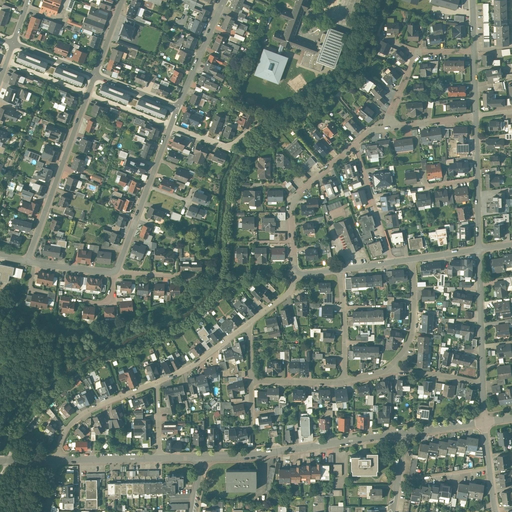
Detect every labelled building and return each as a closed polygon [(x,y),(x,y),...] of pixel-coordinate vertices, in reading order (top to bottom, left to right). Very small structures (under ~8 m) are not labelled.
[(75,1),(72,0),(69,0),(67,7),(72,9),(75,1)] [(112,2),(104,0),(100,0),(99,5),(99,6),(100,6),(109,9),(112,2)] [(246,4),(243,3),(244,1),(243,0),(241,5),(249,9),(250,6),(246,4)] [(296,0),(291,13),(283,10),(280,17),(289,20),(283,35),(275,32),(272,39),(281,42),(280,44),(277,54),(264,49),(255,74),(278,82),(287,57),(280,55),(283,45),(290,48),(290,45),(305,51),(315,54),(315,55),(318,46),(316,45),(312,44),(311,48),(295,42),(296,38),(294,37),(304,10),(306,11),(309,2),(307,1),(307,0),(296,0)] [(458,0),(430,0),(430,1),(456,9),(458,0)] [(58,7),(43,2),(44,2),(42,8),(41,8),(41,9),(40,9),(56,14),(58,7)] [(241,5),(232,2),(230,8),(238,12),(239,8),(241,5)] [(11,7),(3,4),(1,9),(0,11),(0,23),(5,26),(5,24),(6,24),(9,17),(8,16),(11,7)] [(139,7),(130,4),(127,12),(132,14),(136,15),(139,7)] [(195,6),(191,4),(190,8),(200,12),(202,8),(195,6)] [(209,11),(202,8),(200,12),(199,15),(206,18),(209,11)] [(98,12),(93,11),(90,19),(104,24),(107,16),(98,12)] [(189,16),(182,13),(180,19),(186,21),(189,16)] [(199,15),(197,14),(195,18),(204,22),(206,18),(199,15)] [(235,18),(227,15),(224,21),(232,25),(233,22),(235,18)] [(40,19),(32,17),(31,20),(31,21),(31,22),(30,22),(28,27),(29,27),(36,30),(40,19)] [(90,19),(87,18),(85,25),(84,26),(92,28),(101,32),(104,24),(90,19)] [(61,25),(52,21),(50,26),(48,31),(57,34),(61,25)] [(194,24),(190,22),(188,28),(187,29),(187,31),(186,31),(190,33),(191,30),(199,34),(203,25),(195,21),(194,24)] [(232,25),(224,21),(221,28),(229,31),(231,27),(232,25)] [(124,22),(120,33),(129,36),(133,25),(124,22)] [(387,23),(386,23),(386,33),(390,33),(390,32),(398,32),(398,23),(393,23),(387,23)] [(440,24),(433,26),(434,31),(434,35),(438,34),(442,33),(440,24)] [(81,28),(75,25),(72,32),(78,34),(81,28)] [(464,26),(455,26),(455,28),(452,28),(452,36),(456,36),(454,36),(454,37),(461,36),(464,36),(464,26)] [(29,27),(25,37),(32,39),(36,30),(29,27)] [(326,34),(323,33),(320,41),(318,41),(316,45),(318,46),(315,55),(315,54),(310,68),(320,71),(323,63),(333,67),(346,34),(329,28),(326,34)] [(408,31),(407,31),(407,40),(418,40),(418,31),(415,31),(408,31)] [(226,38),(218,35),(218,34),(215,41),(223,44),(224,42),(226,38)] [(434,35),(429,35),(431,44),(440,42),(438,34),(434,35)] [(101,38),(93,35),(90,46),(97,48),(101,38)] [(197,39),(189,35),(187,39),(187,41),(185,45),(193,49),(197,39)] [(179,38),(177,41),(175,44),(181,46),(182,44),(183,40),(179,38)] [(312,44),(296,38),(295,42),(311,48),(312,44)] [(69,45),(58,41),(54,51),(66,56),(69,48),(70,45),(69,45)] [(223,44),(215,41),(212,49),(220,52),(221,49),(223,50),(223,48),(226,49),(227,49),(228,46),(223,44)] [(239,46),(228,41),(227,43),(229,44),(228,46),(237,50),(239,46)] [(390,45),(381,41),(378,50),(387,54),(390,45)] [(237,50),(228,46),(227,49),(226,49),(226,51),(232,54),(235,55),(237,50)] [(127,53),(114,48),(110,58),(118,61),(119,58),(125,60),(127,53)] [(138,51),(131,48),(128,55),(135,57),(138,51)] [(398,48),(392,54),(396,57),(401,52),(398,48)] [(78,50),(76,50),(75,52),(73,59),(83,63),(86,53),(78,50)] [(190,54),(181,50),(179,54),(180,55),(178,60),(186,64),(190,54)] [(232,54),(226,51),(225,53),(223,52),(222,56),(227,58),(230,59),(232,54)] [(315,54),(305,51),(300,64),(310,68),(315,54)] [(33,57),(21,52),(18,61),(30,66),(33,57)] [(401,52),(396,57),(402,63),(407,58),(401,52)] [(217,57),(210,54),(207,61),(214,64),(216,61),(217,58),(217,57)] [(491,55),(483,55),(483,65),(492,65),(491,61),(493,61),(493,57),(491,57),(491,55)] [(45,62),(33,57),(30,66),(42,71),(45,64),(45,62)] [(120,69),(116,67),(117,64),(118,61),(110,58),(107,69),(114,71),(118,73),(120,69)] [(175,66),(163,60),(161,64),(173,69),(175,66)] [(207,61),(204,69),(211,72),(213,67),(215,64),(214,64),(207,61)] [(438,61),(429,62),(429,64),(430,69),(437,68),(438,61)] [(454,61),(444,61),(444,69),(454,70),(454,61)] [(463,61),(454,61),(454,70),(463,70),(463,61)] [(50,66),(45,64),(42,71),(48,73),(50,66)] [(429,64),(420,65),(421,75),(430,74),(430,69),(429,64)] [(58,69),(52,66),(49,74),(55,76),(58,69)] [(70,72),(58,67),(58,69),(55,76),(67,80),(70,72)] [(399,75),(392,69),(390,71),(386,74),(386,75),(392,81),(399,75)] [(501,69),(487,71),(488,81),(493,81),(493,80),(502,79),(501,69)] [(182,73),(175,70),(171,80),(178,83),(182,73)] [(22,76),(13,72),(10,81),(14,83),(22,86),(24,81),(21,80),(22,76)] [(70,72),(67,80),(79,85),(83,76),(70,72)] [(144,74),(138,72),(134,81),(146,85),(149,76),(144,74)] [(224,77),(216,73),(215,74),(214,74),(213,77),(215,78),(221,82),(224,77)] [(209,78),(201,75),(198,83),(205,87),(209,78)] [(392,81),(386,75),(384,77),(389,82),(390,84),(390,83),(392,81)] [(213,77),(210,76),(209,78),(205,87),(215,91),(217,84),(213,83),(215,78),(213,77)] [(494,84),(493,84),(494,91),(503,91),(502,82),(494,84)] [(422,83),(413,84),(413,92),(423,91),(422,83)] [(115,89),(103,84),(100,93),(112,98),(115,89)] [(169,88),(160,84),(157,91),(167,95),(169,88)] [(385,92),(377,84),(371,90),(377,96),(374,99),(381,106),(386,102),(381,97),(385,92)] [(16,90),(8,87),(3,99),(8,100),(12,102),(14,97),(16,90)] [(452,87),(448,87),(448,88),(449,91),(448,92),(448,94),(449,95),(449,96),(465,95),(464,87),(452,87)] [(127,94),(115,89),(112,98),(124,103),(127,96),(127,94)] [(28,92),(23,90),(20,97),(26,99),(28,92)] [(496,100),(493,100),(493,94),(493,91),(488,91),(488,93),(484,93),(484,106),(484,109),(489,108),(489,106),(504,106),(504,100),(496,100)] [(78,98),(67,93),(65,97),(65,98),(68,99),(66,104),(75,107),(78,98)] [(201,97),(193,93),(190,102),(198,105),(201,97)] [(217,99),(204,94),(202,97),(216,103),(217,99)] [(367,98),(361,94),(357,99),(363,104),(367,98)] [(132,98),(127,96),(124,103),(130,105),(132,98)] [(14,97),(12,102),(8,100),(7,102),(16,105),(18,99),(14,97)] [(140,101),(134,99),(131,106),(137,108),(140,101)] [(153,104),(141,99),(140,101),(137,108),(149,113),(153,104)] [(458,102),(455,102),(455,103),(452,103),(451,104),(447,105),(447,111),(451,111),(451,112),(456,112),(456,111),(465,111),(465,102),(460,102),(459,102),(458,102)] [(416,103),(406,104),(406,112),(411,111),(411,114),(416,113),(416,114),(420,114),(419,111),(422,111),(421,103),(417,104),(417,103),(416,103)] [(108,109),(95,104),(91,114),(100,117),(102,112),(106,114),(108,109)] [(165,108),(153,104),(149,113),(161,117),(165,108)] [(375,113),(364,105),(358,112),(361,114),(364,117),(363,118),(368,122),(375,113)] [(8,110),(0,108),(0,117),(5,120),(7,113),(8,110)] [(15,112),(8,109),(8,110),(7,113),(9,114),(10,116),(10,118),(10,119),(15,121),(16,119),(17,119),(18,117),(17,116),(18,114),(18,113),(15,112)] [(194,115),(186,111),(182,120),(190,124),(190,123),(194,115)] [(203,115),(195,111),(194,115),(200,117),(198,120),(201,121),(203,115)] [(72,114),(65,112),(63,116),(59,114),(57,119),(61,120),(61,121),(69,123),(72,114)] [(250,114),(244,112),(242,117),(242,118),(251,121),(250,121),(252,122),(254,118),(253,118),(254,116),(250,114)] [(216,114),(211,127),(210,127),(209,130),(210,130),(218,133),(221,125),(219,124),(222,117),(216,114)] [(200,117),(194,115),(190,123),(196,126),(198,120),(200,117)] [(251,121),(242,118),(242,117),(240,117),(238,123),(248,126),(249,124),(250,121),(251,121)] [(96,122),(89,120),(85,130),(92,133),(96,122)] [(350,120),(342,126),(346,132),(348,130),(349,129),(348,127),(352,123),(350,120)] [(501,122),(501,121),(489,122),(490,130),(502,130),(502,126),(501,122)] [(360,129),(354,122),(352,123),(348,127),(349,129),(348,130),(352,134),(353,133),(354,134),(360,129)] [(336,129),(330,123),(328,125),(327,124),(324,127),(326,129),(326,131),(325,132),(327,135),(328,135),(330,137),(334,133),(333,132),(336,129)] [(159,129),(146,124),(144,128),(144,129),(149,131),(148,135),(147,136),(156,139),(159,129)] [(53,127),(53,128),(47,125),(45,130),(50,132),(49,137),(55,139),(54,140),(62,142),(65,133),(58,131),(59,129),(53,127)] [(235,128),(227,125),(223,135),(232,138),(235,128)] [(144,128),(142,127),(139,133),(144,135),(144,134),(148,135),(149,131),(144,129),(144,128)] [(467,127),(453,128),(453,135),(457,135),(458,137),(459,137),(459,146),(466,146),(466,137),(466,133),(467,133),(467,127)] [(436,129),(430,130),(432,140),(432,139),(435,138),(436,140),(441,139),(441,138),(440,130),(437,130),(436,130),(436,129)] [(430,130),(421,131),(421,134),(422,141),(423,141),(426,141),(428,142),(432,142),(432,140),(430,130)] [(186,140),(175,135),(173,140),(174,140),(173,143),(172,143),(172,145),(183,149),(186,140)] [(329,138),(326,135),(323,138),(329,144),(332,141),(329,138)] [(89,141),(82,138),(78,149),(85,152),(87,148),(89,141)] [(154,145),(146,142),(144,142),(138,139),(137,142),(145,145),(143,151),(150,154),(154,145)] [(411,139),(394,141),(395,151),(413,149),(411,139)] [(499,139),(486,140),(486,149),(496,148),(496,145),(499,145),(499,146),(501,147),(503,147),(504,145),(504,139),(499,139)] [(297,141),(288,149),(294,156),(303,149),(297,141)] [(384,141),(375,142),(376,144),(365,145),(366,155),(371,154),(382,153),(382,147),(384,146),(384,147),(385,147),(384,141)] [(329,151),(322,143),(319,146),(317,142),(313,146),(315,149),(316,148),(323,156),(329,151)] [(208,148),(197,144),(194,153),(195,153),(195,155),(194,158),(193,160),(202,163),(204,156),(205,157),(208,148)] [(52,148),(45,145),(41,156),(47,158),(47,159),(55,162),(58,152),(51,150),(52,148)] [(128,153),(120,150),(118,156),(126,159),(128,153)] [(180,154),(170,150),(167,158),(177,162),(180,154)] [(41,155),(29,151),(27,157),(37,161),(39,161),(41,155)] [(226,155),(215,151),(214,154),(212,159),(213,159),(223,163),(226,155)] [(195,155),(189,153),(188,154),(187,158),(186,162),(192,164),(193,160),(194,158),(195,155)] [(291,164),(282,154),(277,154),(277,166),(283,166),(284,166),(285,167),(291,167),(291,164)] [(500,164),(500,156),(490,156),(491,165),(500,164)] [(84,160),(75,157),(71,168),(78,170),(80,166),(82,166),(84,162),(84,160)] [(311,157),(306,162),(310,167),(315,163),(311,157)] [(270,168),(270,158),(260,158),(260,162),(258,162),(256,164),(256,166),(258,167),(258,168),(270,168)] [(135,170),(138,162),(134,161),(134,162),(128,159),(124,170),(134,173),(135,170)] [(147,164),(138,161),(138,162),(135,170),(144,173),(147,164)] [(306,162),(299,168),(303,173),(310,167),(306,162)] [(354,162),(345,165),(346,169),(345,169),(346,174),(348,173),(349,177),(358,174),(354,162)] [(468,162),(456,163),(456,172),(468,172),(468,171),(466,171),(466,167),(468,167),(468,162)] [(439,164),(433,165),(435,177),(441,176),(439,164)] [(426,166),(427,170),(428,178),(435,177),(433,165),(426,166)] [(52,170),(45,168),(43,173),(41,178),(48,180),(52,170)] [(189,173),(177,168),(174,177),(186,181),(189,173)] [(270,168),(258,168),(258,173),(260,173),(260,178),(270,178),(270,168)] [(390,171),(373,173),(375,186),(392,184),(390,171)] [(414,172),(410,173),(410,174),(405,175),(406,179),(405,179),(404,180),(405,183),(406,183),(407,183),(407,184),(412,183),(413,182),(416,182),(416,180),(414,172)] [(101,180),(103,180),(104,177),(93,173),(91,179),(100,181),(101,180)] [(491,173),(486,174),(486,187),(494,187),(494,186),(500,186),(500,177),(494,177),(494,173),(491,173)] [(78,180),(68,176),(64,187),(74,191),(78,180)] [(125,177),(121,176),(118,183),(125,186),(124,187),(127,188),(130,179),(125,177)] [(175,184),(163,179),(160,187),(172,192),(174,185),(175,184)] [(140,183),(133,180),(128,193),(132,194),(133,192),(136,193),(138,188),(139,189),(140,186),(139,186),(140,183)] [(186,184),(176,181),(175,184),(174,185),(184,189),(186,184)] [(335,181),(325,185),(328,195),(333,193),(334,195),(339,193),(337,186),(335,181)] [(46,186),(39,184),(37,189),(36,192),(36,193),(43,195),(46,186)] [(37,189),(24,185),(22,192),(32,196),(34,192),(36,193),(36,192),(37,189)] [(467,187),(454,189),(456,201),(459,201),(459,202),(465,201),(465,200),(468,200),(467,193),(468,193),(467,187)] [(363,190),(353,193),(355,200),(356,200),(357,205),(366,202),(363,190)] [(441,190),(439,191),(438,191),(435,192),(436,202),(437,202),(437,206),(442,205),(442,201),(447,200),(447,195),(446,190),(441,191),(441,190)] [(207,195),(194,191),(191,199),(199,202),(204,204),(207,195)] [(260,191),(243,191),(243,201),(244,201),(244,200),(249,200),(249,205),(250,205),(250,204),(255,204),(255,205),(260,205),(260,191)] [(282,191),(268,191),(268,201),(272,201),(272,200),(282,200),(282,191)] [(428,193),(422,194),(424,205),(430,204),(429,198),(429,193),(428,193)] [(498,197),(493,197),(493,203),(491,204),(491,208),(491,211),(493,211),(504,211),(504,206),(502,206),(502,199),(505,199),(505,193),(502,193),(501,193),(498,193),(498,197)] [(393,195),(380,197),(382,210),(393,208),(392,204),(399,203),(398,196),(398,194),(393,195)] [(422,194),(415,195),(416,202),(417,202),(418,206),(424,205),(422,194)] [(69,198),(61,195),(58,204),(66,207),(69,198)] [(124,200),(119,198),(118,200),(113,198),(111,203),(112,204),(112,205),(113,205),(115,205),(116,205),(115,208),(122,210),(123,208),(130,211),(133,201),(125,198),(124,200)] [(339,201),(325,206),(328,211),(342,206),(339,201)] [(29,204),(23,202),(22,205),(20,205),(19,209),(24,211),(23,215),(25,215),(26,215),(27,212),(29,213),(29,211),(27,210),(29,204)] [(39,205),(32,202),(31,204),(29,204),(27,210),(29,211),(36,213),(39,205)] [(197,206),(190,203),(186,213),(194,215),(199,217),(203,208),(197,206)] [(307,205),(301,205),(302,214),(308,214),(308,213),(313,213),(313,214),(313,207),(313,203),(312,203),(312,204),(307,205)] [(468,206),(457,208),(459,219),(469,218),(468,213),(469,213),(468,206)] [(157,209),(150,207),(147,216),(155,219),(159,220),(159,218),(160,219),(163,212),(157,210),(157,209)] [(349,207),(343,209),(347,217),(352,215),(349,207)] [(182,215),(173,211),(170,218),(179,221),(182,215)] [(367,214),(360,216),(361,218),(359,219),(364,232),(370,230),(375,229),(373,225),(375,224),(372,215),(367,216),(367,214)] [(395,214),(386,215),(387,227),(398,225),(397,219),(396,214),(395,214)] [(119,215),(116,224),(115,227),(120,228),(121,226),(124,227),(127,218),(119,215)] [(254,218),(242,218),(242,227),(242,228),(254,228),(254,218)] [(274,218),(262,218),(262,226),(266,226),(266,230),(274,230),(274,226),(275,226),(275,220),(275,218),(274,218)] [(27,222),(14,219),(12,226),(19,228),(22,228),(22,229),(30,231),(32,223),(27,222)] [(60,221),(53,219),(50,227),(49,227),(49,228),(57,230),(60,221)] [(347,219),(339,222),(343,232),(342,232),(347,245),(349,244),(356,242),(356,241),(347,219)] [(339,222),(334,224),(337,234),(342,232),(343,232),(339,222)] [(313,223),(303,224),(303,233),(314,232),(314,228),(313,228),(313,223)] [(498,224),(495,224),(495,236),(504,236),(504,231),(505,231),(505,224),(498,224)] [(143,225),(139,235),(147,238),(151,228),(143,225)] [(164,229),(156,226),(154,232),(162,235),(164,229)] [(112,230),(104,227),(103,231),(110,233),(110,235),(112,235),(113,232),(111,231),(112,230)] [(469,227),(459,227),(459,232),(460,232),(460,239),(470,239),(469,227)] [(440,231),(428,232),(429,236),(430,241),(437,240),(438,246),(443,245),(442,244),(447,244),(445,232),(445,228),(444,228),(440,229),(440,231)] [(370,230),(364,232),(364,235),(360,236),(361,239),(372,236),(370,230)] [(65,238),(60,236),(62,232),(58,231),(57,235),(60,236),(59,240),(60,240),(63,241),(65,241),(65,238)] [(121,235),(113,232),(112,235),(110,241),(117,244),(121,235)] [(392,233),(391,234),(392,242),(393,242),(394,248),(403,247),(402,241),(402,236),(402,235),(401,232),(392,233)] [(19,237),(12,235),(12,236),(9,243),(19,246),(22,238),(19,237)] [(421,235),(414,236),(413,236),(413,237),(410,238),(412,250),(423,248),(421,235)] [(152,242),(145,240),(143,245),(146,246),(145,249),(151,251),(151,250),(152,242)] [(373,242),(367,244),(370,253),(371,253),(372,257),(382,254),(381,250),(382,249),(379,240),(373,242)] [(328,241),(319,243),(322,254),(330,252),(328,241)] [(356,242),(349,244),(352,251),(360,248),(357,241),(356,241),(356,242)] [(140,247),(134,244),(131,253),(142,257),(145,249),(146,246),(143,245),(141,245),(140,247)] [(60,248),(44,245),(43,254),(58,257),(59,253),(60,248)] [(276,249),(276,248),(272,248),(272,259),(272,257),(276,257),(276,259),(284,259),(284,248),(283,248),(283,249),(276,249)] [(156,249),(155,249),(155,250),(154,259),(159,259),(160,258),(164,258),(164,251),(165,251),(165,249),(160,249),(156,249)] [(247,249),(236,249),(236,257),(239,257),(239,262),(246,262),(246,257),(247,257),(247,249)] [(266,249),(255,249),(255,257),(257,257),(257,262),(265,262),(265,257),(266,257),(266,249)] [(317,249),(305,250),(305,259),(318,259),(317,249)] [(83,250),(80,250),(80,252),(79,256),(78,255),(77,262),(89,263),(91,251),(83,250)] [(111,253),(102,252),(98,251),(97,254),(96,262),(102,263),(103,262),(110,263),(110,264),(111,253)] [(173,252),(169,252),(169,251),(165,251),(164,251),(164,258),(164,261),(164,260),(167,260),(168,261),(173,262),(174,254),(174,252),(173,252)] [(142,257),(131,253),(129,257),(140,261),(142,257)] [(511,254),(503,255),(503,258),(505,267),(511,266),(511,254)] [(503,258),(491,260),(492,266),(495,266),(496,272),(505,271),(505,267),(503,258)] [(456,261),(451,260),(451,268),(456,269),(460,269),(460,261),(456,261)] [(186,261),(180,261),(180,269),(189,269),(189,262),(189,261),(186,261)] [(470,261),(460,261),(460,269),(465,269),(470,269),(470,261)] [(201,262),(189,262),(189,269),(189,270),(201,270),(201,262)] [(429,264),(420,265),(421,274),(430,274),(429,264)] [(0,280),(5,281),(6,277),(9,278),(10,275),(5,274),(6,269),(0,267),(0,280)] [(23,269),(14,267),(13,270),(11,270),(9,268),(7,268),(6,269),(5,274),(10,275),(12,275),(12,276),(21,278),(23,269)] [(403,270),(389,271),(389,277),(392,277),(392,280),(403,279),(403,276),(403,270)] [(46,273),(39,271),(38,275),(37,281),(37,282),(44,284),(46,273)] [(54,274),(46,273),(44,284),(51,285),(52,284),(53,277),(54,274)] [(70,275),(67,275),(66,275),(66,282),(65,286),(72,287),(73,276),(72,276),(70,275)] [(381,275),(372,275),(373,285),(382,285),(381,275)] [(75,276),(73,276),(72,287),(77,287),(79,288),(79,284),(80,277),(77,276),(75,276)] [(91,278),(88,278),(87,278),(87,285),(86,288),(86,289),(93,289),(94,279),(93,278),(91,278)] [(99,279),(96,279),(94,279),(93,289),(100,290),(101,284),(101,279),(99,279)] [(127,282),(121,281),(121,285),(121,291),(122,291),(124,291),(124,292),(130,293),(131,284),(128,283),(127,282)] [(504,281),(495,282),(496,291),(495,291),(495,292),(494,293),(494,294),(495,295),(495,296),(497,296),(498,296),(506,295),(504,281)] [(142,283),(138,283),(138,293),(142,293),(142,295),(147,295),(148,284),(145,284),(145,283),(142,283)] [(330,283),(318,283),(318,290),(319,290),(319,291),(327,291),(330,291),(330,288),(330,283)] [(160,284),(155,284),(155,290),(153,291),(155,293),(155,295),(163,295),(164,295),(164,286),(164,285),(161,285),(160,284)] [(173,285),(170,285),(170,292),(170,294),(177,294),(177,293),(179,293),(179,290),(181,288),(179,286),(179,285),(175,285),(174,284),(173,285)] [(257,287),(251,292),(252,293),(252,294),(253,295),(254,295),(255,296),(258,299),(262,296),(261,295),(263,293),(257,287)] [(273,297),(266,290),(263,293),(261,295),(262,296),(268,302),(273,297)] [(433,290),(422,290),(422,301),(434,300),(434,292),(434,290),(433,290)] [(461,293),(453,292),(451,300),(455,301),(460,302),(461,293)] [(468,294),(461,293),(460,302),(470,304),(472,295),(468,294)] [(40,296),(33,294),(31,302),(30,305),(38,306),(40,296)] [(306,296),(301,296),(301,295),(298,295),(298,296),(295,296),(295,301),(296,301),(296,305),(297,305),(297,308),(297,309),(297,312),(298,315),(306,315),(306,296)] [(48,297),(40,296),(38,306),(46,308),(48,297)] [(258,299),(255,296),(252,298),(258,305),(261,302),(258,299)] [(234,304),(237,308),(240,312),(243,315),(247,311),(251,315),(257,310),(251,303),(251,302),(248,298),(242,303),(239,300),(234,304)] [(70,302),(62,301),(62,302),(61,306),(63,306),(62,310),(67,311),(70,312),(71,311),(71,310),(75,310),(75,305),(74,305),(74,303),(70,302)] [(123,302),(121,302),(122,306),(121,306),(121,307),(121,312),(132,311),(132,310),(133,310),(133,306),(132,306),(132,301),(123,302)] [(393,302),(392,302),(392,305),(391,311),(394,311),(402,311),(402,302),(393,302)] [(508,302),(503,303),(502,302),(496,303),(497,313),(503,313),(503,317),(510,316),(508,302)] [(90,307),(84,307),(83,317),(93,319),(94,314),(94,308),(90,308),(90,307)] [(332,307),(322,307),(321,316),(326,317),(326,316),(332,316),(332,307)] [(110,308),(104,308),(105,316),(108,316),(109,317),(114,317),(114,310),(113,308),(110,308)] [(288,308),(280,310),(284,324),(292,322),(288,308)] [(383,310),(374,310),(374,320),(374,319),(378,319),(378,320),(383,320),(383,310)] [(432,315),(422,314),(422,322),(423,322),(432,323),(432,315)] [(240,323),(234,316),(228,320),(233,327),(234,328),(240,323)] [(275,317),(265,320),(268,331),(273,330),(272,326),(277,325),(277,323),(276,317),(275,317)] [(221,324),(226,331),(227,331),(233,327),(228,320),(227,319),(225,321),(221,324)] [(432,323),(423,322),(423,324),(422,324),(422,330),(426,331),(425,331),(427,331),(428,331),(429,325),(431,325),(432,325),(432,323)] [(458,324),(448,323),(447,331),(460,333),(461,325),(458,325),(458,324)] [(505,324),(496,326),(498,335),(502,334),(502,335),(510,334),(508,324),(505,324)] [(277,325),(272,326),(273,330),(268,331),(269,337),(279,335),(277,325)] [(473,327),(464,325),(461,325),(460,333),(468,334),(467,339),(471,339),(472,335),(473,327)] [(204,328),(198,333),(205,343),(210,340),(207,336),(209,335),(204,328)] [(216,330),(210,335),(215,342),(222,337),(216,330)] [(390,330),(390,335),(389,339),(397,340),(401,341),(401,332),(396,332),(396,331),(390,330)] [(334,333),(323,332),(323,341),(328,341),(333,341),(334,333)] [(428,337),(418,336),(418,345),(428,345),(426,345),(426,341),(428,341),(428,337)] [(244,341),(236,343),(237,348),(240,347),(241,352),(243,351),(242,347),(244,347),(244,341)] [(197,344),(190,349),(196,357),(203,352),(201,349),(197,344)] [(504,345),(501,346),(501,345),(497,346),(498,358),(509,356),(509,350),(511,350),(511,344),(506,345),(504,345)] [(378,347),(367,346),(367,356),(377,356),(377,351),(378,351),(378,347)] [(237,348),(232,349),(234,357),(235,360),(243,358),(241,352),(240,347),(237,348)] [(232,349),(224,351),(225,355),(223,355),(224,360),(234,357),(232,349)] [(452,352),(445,351),(442,363),(449,365),(452,352)] [(457,354),(453,353),(452,361),(455,361),(455,363),(459,363),(461,355),(457,354)] [(466,356),(461,355),(459,363),(459,364),(460,362),(463,363),(463,364),(469,366),(470,358),(471,357),(466,356)] [(169,361),(168,358),(163,360),(164,362),(162,363),(166,373),(173,369),(169,361)] [(169,361),(173,369),(173,370),(181,366),(177,358),(169,361)] [(332,359),(325,358),(325,366),(330,366),(330,367),(335,367),(335,359),(332,359)] [(476,360),(470,358),(469,366),(477,368),(476,360)] [(225,361),(219,363),(219,366),(219,372),(227,370),(225,361)] [(281,362),(271,361),(271,362),(267,362),(267,367),(268,367),(268,372),(269,372),(268,374),(274,374),(274,372),(280,372),(281,362)] [(299,362),(289,362),(289,372),(299,371),(299,362)] [(308,362),(299,362),(299,371),(299,373),(308,373),(308,362)] [(154,363),(146,366),(151,380),(159,376),(154,363)] [(504,366),(504,367),(497,368),(499,378),(499,379),(505,378),(511,377),(511,376),(510,377),(509,370),(511,370),(510,365),(504,366)] [(214,367),(204,370),(205,373),(206,373),(207,379),(209,378),(210,379),(212,379),(212,378),(216,377),(216,374),(214,367)] [(124,373),(119,375),(122,381),(127,379),(134,376),(131,370),(124,373)] [(205,375),(196,377),(198,385),(201,385),(203,395),(209,393),(205,375)] [(134,376),(127,379),(130,388),(138,385),(135,376),(134,376)] [(196,376),(187,378),(190,387),(198,385),(196,377),(196,376)] [(381,383),(376,384),(377,393),(384,392),(388,391),(388,389),(391,389),(390,385),(391,385),(390,381),(388,382),(387,380),(381,382),(381,383)] [(406,380),(398,380),(397,393),(401,394),(405,394),(405,390),(409,390),(409,385),(408,385),(408,380),(406,380)] [(242,381),(233,383),(234,387),(235,391),(244,389),(242,381)] [(432,382),(423,381),(424,381),(423,386),(424,386),(424,390),(431,391),(432,382)] [(110,384),(101,387),(102,392),(106,391),(107,395),(114,392),(110,384)] [(454,385),(445,384),(444,389),(445,389),(444,394),(448,394),(448,396),(452,396),(454,385)] [(234,387),(228,388),(228,385),(227,386),(228,392),(229,392),(230,397),(236,395),(235,391),(234,387)] [(367,385),(357,388),(359,396),(368,394),(369,394),(367,385)] [(497,385),(492,386),(493,393),(501,392),(500,385),(497,385)] [(182,386),(173,388),(175,396),(182,394),(184,394),(182,386)] [(195,386),(190,387),(191,391),(187,392),(188,400),(198,398),(195,386)] [(173,387),(163,389),(167,407),(174,406),(172,396),(175,396),(173,388),(173,387)] [(511,387),(508,389),(508,393),(499,394),(500,404),(511,402),(511,387)] [(476,390),(468,388),(466,397),(465,398),(474,400),(476,390)] [(278,389),(267,389),(267,392),(267,399),(278,399),(278,396),(278,389)] [(305,390),(293,390),(293,399),(305,399),(305,398),(305,390)] [(328,391),(318,390),(318,392),(318,399),(324,400),(329,400),(330,393),(328,393),(328,391)] [(346,390),(335,391),(336,400),(341,399),(342,401),(347,400),(346,390)] [(91,391),(81,395),(83,401),(85,405),(94,401),(91,395),(92,394),(91,391)] [(267,392),(258,392),(257,402),(267,402),(267,399),(267,392)] [(79,394),(71,397),(71,398),(75,402),(75,403),(79,401),(80,403),(83,401),(81,395),(80,396),(79,394)] [(146,396),(138,399),(141,405),(142,408),(150,405),(146,396)] [(138,399),(132,401),(134,408),(141,405),(138,399)] [(74,410),(67,402),(63,406),(61,408),(68,416),(74,410)] [(231,402),(220,402),(220,403),(220,410),(224,410),(224,405),(231,405),(231,402)] [(243,404),(233,407),(235,415),(240,414),(241,418),(242,419),(244,418),(245,417),(244,413),(245,413),(243,404)] [(174,406),(167,407),(169,414),(177,412),(177,405),(174,406)] [(383,412),(378,412),(378,422),(389,422),(389,412),(389,405),(383,405),(383,412)] [(123,416),(119,406),(111,410),(115,419),(121,417),(123,416)] [(427,418),(429,409),(419,407),(417,416),(427,418)] [(55,414),(50,408),(46,412),(52,417),(55,414)] [(101,414),(93,417),(95,422),(94,423),(95,426),(95,427),(96,427),(102,424),(105,423),(101,414)] [(270,415),(258,417),(259,426),(271,424),(270,415)] [(121,417),(115,419),(113,420),(115,427),(123,424),(121,417)] [(363,418),(358,418),(358,427),(363,427),(364,426),(368,427),(368,419),(368,417),(366,417),(364,417),(363,418)] [(88,418),(82,424),(86,429),(91,425),(91,418),(88,418)] [(329,418),(320,418),(320,423),(319,424),(319,426),(320,427),(320,428),(329,428),(329,418)] [(347,418),(344,418),(344,420),(340,420),(340,424),(339,424),(339,429),(344,430),(344,429),(348,429),(348,425),(349,418),(347,418)] [(143,419),(141,419),(141,428),(150,428),(150,419),(143,419)] [(51,420),(46,426),(53,432),(58,425),(58,426),(56,424),(56,423),(51,420)] [(86,429),(82,424),(75,429),(82,437),(88,431),(86,429)] [(177,424),(167,424),(167,433),(169,433),(170,434),(171,434),(172,433),(177,433),(177,424)] [(150,428),(141,428),(141,434),(142,439),(150,439),(150,428)] [(293,429),(286,430),(286,434),(286,435),(286,439),(290,439),(290,441),(295,441),(293,431),(293,429)] [(308,429),(299,430),(301,441),(310,440),(309,432),(308,429)] [(245,430),(240,431),(239,430),(235,431),(237,441),(248,438),(245,430)] [(509,431),(498,432),(499,445),(511,443),(509,431)] [(198,432),(194,432),(194,444),(203,444),(203,432),(198,432)] [(211,432),(209,432),(209,444),(218,444),(218,432),(211,432)] [(133,437),(127,437),(127,445),(135,445),(135,440),(133,440),(133,437)] [(478,439),(467,437),(466,440),(465,448),(465,449),(465,448),(469,448),(469,449),(475,450),(476,450),(476,446),(478,439)] [(466,440),(457,438),(457,441),(455,450),(459,450),(458,451),(464,451),(464,450),(465,448),(466,440)] [(175,440),(166,440),(167,451),(176,451),(175,440)] [(457,441),(448,440),(447,443),(446,450),(450,451),(450,452),(455,453),(455,450),(457,441)] [(447,443),(439,441),(438,444),(437,452),(445,454),(446,450),(447,443)] [(438,444),(429,442),(429,445),(427,453),(431,454),(431,455),(436,455),(437,452),(438,444)] [(429,445),(420,444),(418,455),(427,457),(427,453),(429,445)] [(481,447),(476,446),(476,450),(475,450),(474,456),(483,457),(481,447)] [(366,457),(362,457),(362,456),(351,456),(351,470),(352,470),(352,474),(376,474),(376,470),(377,470),(377,452),(366,453),(366,457)] [(508,455),(498,456),(499,468),(510,467),(509,460),(508,455)] [(328,464),(320,465),(320,466),(320,478),(329,478),(329,475),(329,464),(333,464),(333,463),(328,463),(328,464)] [(306,466),(300,466),(300,479),(310,479),(310,477),(310,466),(310,464),(306,464),(306,466)] [(342,464),(333,465),(333,476),(342,476),(342,464)] [(296,468),(290,468),(290,470),(290,481),(290,482),(300,482),(300,479),(300,466),(296,466),(296,468)] [(317,466),(310,466),(310,477),(315,477),(315,478),(320,478),(320,466),(317,466)] [(269,467),(265,490),(271,491),(274,474),(275,468),(269,467)] [(284,470),(284,469),(279,469),(279,473),(279,482),(290,482),(290,481),(290,470),(284,470)] [(256,470),(226,470),(226,479),(225,479),(225,480),(226,480),(226,490),(256,490),(256,480),(256,479),(256,470)] [(73,472),(62,472),(63,478),(64,478),(64,484),(73,484),(73,472)] [(507,473),(500,474),(501,486),(511,485),(510,478),(510,473),(507,473)] [(166,482),(156,482),(156,493),(162,493),(162,492),(166,492),(166,493),(175,493),(175,487),(179,487),(179,484),(183,484),(183,477),(179,477),(179,475),(176,475),(176,474),(171,474),(171,475),(167,475),(167,479),(166,479),(166,482)] [(87,479),(86,479),(86,489),(97,489),(97,479),(96,479),(93,479),(90,479),(87,479)] [(483,485),(469,483),(469,485),(467,496),(473,497),(476,497),(476,498),(481,499),(483,485)] [(64,484),(63,484),(63,490),(64,490),(64,496),(73,496),(73,484),(64,484)] [(451,485),(440,484),(440,486),(438,495),(449,497),(451,485)] [(469,485),(458,484),(456,496),(461,497),(461,496),(467,497),(467,496),(469,485)] [(440,486),(431,485),(431,488),(429,496),(438,498),(438,495),(440,486)] [(431,488),(422,486),(421,489),(420,498),(429,499),(429,496),(431,488)] [(421,489),(412,488),(410,499),(419,501),(420,498),(421,489)] [(97,489),(86,489),(86,498),(97,498),(97,489)] [(381,489),(370,489),(370,499),(381,499),(381,489)] [(511,491),(511,492),(511,491),(502,492),(503,497),(503,499),(503,500),(503,504),(511,502),(511,491)] [(64,496),(63,496),(63,502),(64,502),(64,508),(74,508),(73,496),(64,496)] [(97,498),(86,498),(86,508),(97,508),(97,498)]
